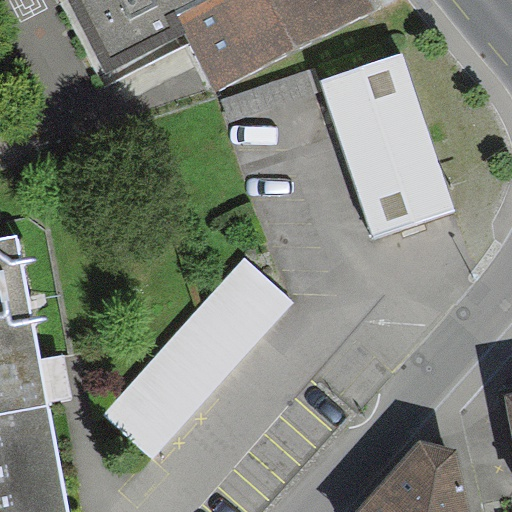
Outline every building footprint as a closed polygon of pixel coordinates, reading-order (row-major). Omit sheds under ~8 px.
[(375,34),(357,0),(85,0),(58,14),(105,104),(190,61),(218,115),(375,34)] [(404,66),(320,93),(372,249),(455,221),(404,66)] [(41,366),(20,249),(0,252),(0,511),(67,511),(49,407),(41,366)] [(291,303),(243,261),(104,421),(152,463),(291,303)] [(65,362),(41,366),(49,407),(73,403),(65,362)] [(420,455),(370,511),(469,511),(459,464),(420,455)]
